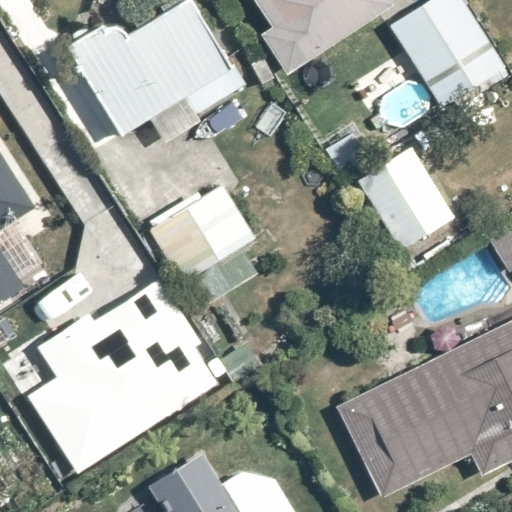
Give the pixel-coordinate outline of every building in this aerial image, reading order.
[(65,50),(73,63),(114,138),(144,121),(159,148),(198,126),(194,119),(239,94),(186,0),(116,39),(108,26),(65,50)] [(397,4),(394,0),(258,0),(273,24),(262,31),(287,71),(397,4)] [(506,65),(464,0),(428,0),(391,23),(442,105),(506,65)] [(455,215),(411,145),(359,178),(403,247),(455,215)] [(0,345),(8,341),(23,363),(50,346),(19,297),(30,290),(0,242),(0,230),(42,204),(5,146),(0,149),(0,345)] [(257,236),(226,185),(150,231),(181,282),(257,236)] [(511,320),(334,404),(378,498),(472,454),(482,475),(511,460),(511,320)] [(238,511),(201,452),(154,482),(172,511),(238,511)]
